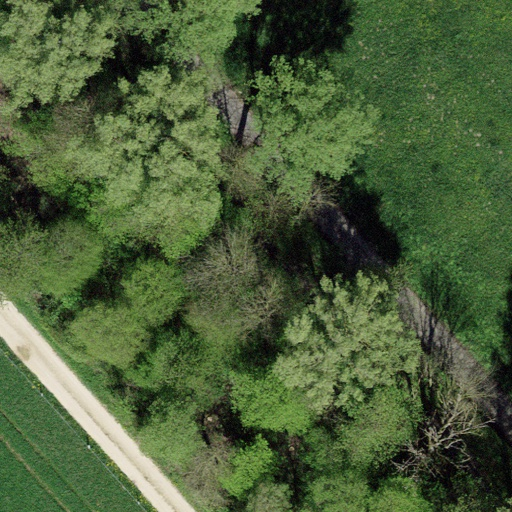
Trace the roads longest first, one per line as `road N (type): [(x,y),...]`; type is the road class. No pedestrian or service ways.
road 1 (track): [(123,0),(511,432)]
road 2 (track): [(172,511),(0,319)]
